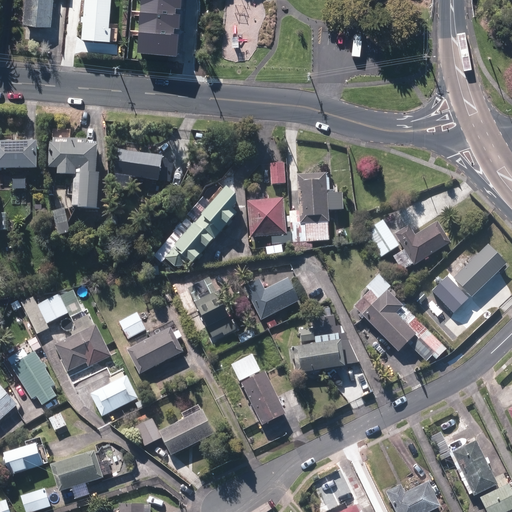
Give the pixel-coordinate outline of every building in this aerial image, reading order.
[(25,0),(23,27),(51,29),(53,0),(25,0)] [(84,0),(82,42),(110,44),(111,31),(109,31),(111,0),(107,0),(84,0)] [(140,0),(136,53),(176,57),(181,0),(140,0)] [(0,142),(0,169),(37,170),(37,142),(0,142)] [(79,209),(98,209),(99,174),(96,174),(98,145),(50,143),(48,168),(58,169),(58,175),(80,176),(79,209)] [(159,182),(171,184),(174,162),(162,160),(162,158),(119,150),(114,175),(159,183),(159,182)] [(271,165),(271,185),(285,185),(284,165),(271,165)] [(293,233),(294,252),(313,251),(312,243),(329,242),(328,224),(329,224),(326,174),(297,175),(299,212),(290,213),(291,233),(293,233)] [(165,259),(174,268),(182,267),(187,261),(192,265),(237,214),(232,209),(236,204),(235,195),(226,188),(174,248),(175,248),(165,259)] [(334,193),(336,213),(343,213),(343,206),(341,206),(340,193),(334,193)] [(247,202),(251,239),(287,236),(284,199),(247,202)] [(52,212),(58,237),(70,234),(65,209),(52,212)] [(394,235),(405,250),(393,258),(403,272),(414,265),(451,241),(437,221),(417,234),(411,224),(394,235)] [(365,233),(381,259),(400,248),(384,222),(365,233)] [(453,314),(471,297),(472,298),(507,264),(488,244),(453,278),(455,281),(446,290),(444,287),(435,296),(453,314)] [(390,291),(392,290),(382,280),(378,276),(365,288),(370,293),(355,307),(398,352),(408,343),(425,362),(433,354),(438,360),(449,350),(426,326),(407,307),(406,308),(390,291)] [(188,290),(214,339),(223,334),(225,337),(236,331),(209,279),(188,290)] [(244,289),(262,322),(299,302),(288,280),(265,291),(260,281),(244,289)] [(40,305),(50,324),(68,314),(71,319),(83,313),(73,292),(63,297),(67,303),(63,305),(57,295),(40,305)] [(9,302),(14,312),(22,308),(16,298),(9,302)] [(22,307),(34,332),(46,327),(34,301),(22,307)] [(119,323),(128,341),(147,331),(137,313),(119,323)] [(55,346),(68,373),(87,363),(89,368),(111,358),(96,326),(94,327),(88,315),(78,319),(79,321),(73,324),(76,331),(71,334),(73,337),(55,346)] [(264,322),(266,327),(275,323),(272,318),(264,322)] [(127,351),(140,375),(183,353),(177,341),(182,338),(176,327),(127,351)] [(238,337),(242,343),(256,337),(252,330),(238,337)] [(300,332),(302,343),(315,341),(313,330),(300,332)] [(293,349),(297,375),(345,367),(341,341),(339,341),(338,335),(315,338),(316,345),(293,349)] [(206,355),(209,361),(218,356),(215,350),(206,355)] [(36,397),(43,406),(57,397),(51,388),(56,385),(46,369),(48,368),(44,363),(43,365),(35,353),(12,368),(32,399),(36,397)] [(232,365),(240,382),(261,371),(253,355),(232,365)] [(242,385),(262,426),(286,415),(265,373),(242,385)] [(91,395),(102,418),(139,399),(127,377),(91,395)] [(0,421),(17,406),(0,386),(0,421)] [(27,421),(39,411),(30,400),(18,410),(27,421)] [(136,405),(139,411),(145,407),(142,401),(136,405)] [(202,411),(159,432),(162,439),(171,457),(214,435),(202,411)] [(70,425),(65,414),(50,420),(55,431),(70,425)] [(145,447),(162,439),(159,432),(153,420),(135,429),(145,447)] [(440,460),(450,454),(439,434),(429,439),(440,460)] [(476,441),(450,454),(472,498),(498,484),(476,441)] [(4,454),(11,477),(44,466),(36,444),(4,454)] [(72,489),(75,500),(89,496),(85,484),(103,479),(103,477),(111,474),(107,461),(99,464),(95,452),(51,466),(59,492),(72,489)] [(405,493),(401,484),(387,490),(396,511),(432,511),(441,508),(429,482),(405,493)] [(511,511),(511,490),(509,484),(480,498),(486,511),(511,511)] [(27,494),(32,511),(36,511),(52,507),(46,489),(27,494)] [(0,503),(0,511),(9,511),(6,502),(0,503)]
